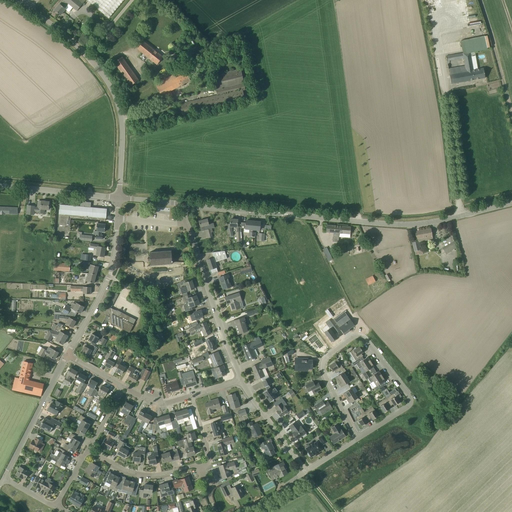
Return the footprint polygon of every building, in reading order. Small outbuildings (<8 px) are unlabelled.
[(60,15),(63,12),(65,9),(65,8),(68,4),(77,11),(85,0),(84,0),(62,0),(59,4),(54,10),(60,15)] [(86,0),(108,18),(123,0),(86,0)] [(157,64),(162,57),(143,42),(138,49),(157,64)] [(476,56),(475,51),(472,52),(463,53),(465,67),(459,68),(459,67),(448,69),(451,84),(485,78),(483,68),(473,70),(471,57),(472,56),(476,56)] [(130,86),(138,80),(122,57),(114,62),(130,86)] [(242,90),(245,89),(241,69),(212,76),(215,90),(216,90),(217,96),(180,104),(182,114),(245,100),(242,90)] [(190,81),(186,73),(176,78),(174,75),(155,85),(163,99),(172,94),(170,91),(190,81)] [(49,207),(50,204),(49,204),(49,202),(38,201),(38,207),(34,207),(34,206),(27,206),(27,214),(34,215),(34,212),(37,212),(44,213),(44,209),(48,209),(48,210),(48,207),(49,207)] [(91,203),(91,202),(80,201),(80,202),(80,207),(60,205),(59,210),(59,213),(60,213),(59,217),(58,225),(66,226),(70,226),(70,218),(85,219),(85,218),(102,220),(102,218),(106,218),(106,209),(90,208),(91,203)] [(208,238),(213,237),(211,232),(213,232),(212,228),(213,228),(212,224),(209,225),(207,219),(198,221),(201,231),(206,229),(208,238)] [(237,226),(238,220),(230,219),(230,225),(229,224),(228,229),(227,229),(229,236),(232,235),(231,229),(232,226),(237,226)] [(260,230),(260,222),(256,222),(253,222),(251,236),(254,236),(254,233),(253,233),(253,229),(260,230)] [(104,232),(105,224),(97,224),(96,231),(96,237),(96,238),(102,239),(102,235),(101,235),(101,232),(104,232)] [(350,234),(351,227),(326,225),(326,232),(333,232),(333,238),(339,238),(339,233),(350,234)] [(425,240),(432,239),(431,229),(415,232),(416,239),(425,238),(425,240)] [(446,254),(457,248),(453,241),(454,241),(453,235),(442,241),(445,246),(442,247),(446,254)] [(418,241),(412,242),(415,255),(423,253),(422,249),(420,250),(418,241)] [(104,257),(105,247),(99,247),(99,245),(91,244),(90,248),(97,249),(96,256),(104,257)] [(171,254),(171,251),(150,253),(149,252),(149,253),(150,257),(148,257),(148,261),(150,261),(150,265),(150,266),(151,265),(172,264),(172,262),(173,262),(172,254),(171,254)] [(206,260),(211,274),(217,272),(214,263),(216,262),(227,258),(225,251),(223,251),(212,252),(213,258),(206,260)] [(70,263),(58,262),(54,262),(53,270),(69,271),(70,263)] [(96,275),(98,267),(90,264),(89,268),(90,268),(89,273),(96,275)] [(96,275),(89,273),(85,273),(84,276),(79,276),(79,283),(85,284),(86,281),(94,283),(96,275)] [(229,274),(223,276),(218,278),(220,282),(221,282),(223,289),(231,287),(229,280),(230,279),(229,274)] [(368,285),(375,282),(373,275),(365,279),(368,285)] [(188,290),(194,289),(192,280),(186,282),(185,281),(179,283),(183,294),(189,292),(188,290)] [(90,294),(91,287),(71,285),(70,291),(83,291),(83,294),(90,294)] [(239,293),(225,297),(227,304),(230,303),(232,311),(240,308),(238,302),(242,301),(243,300),(243,298),(241,298),(239,293)] [(184,304),(198,299),(196,295),(191,297),(191,294),(182,297),(184,304)] [(185,311),(189,310),(195,308),(194,306),(199,304),(198,299),(184,304),(183,304),(185,311)] [(84,307),(76,304),(73,310),(80,313),(84,307)] [(54,312),(54,314),(60,315),(67,315),(70,309),(69,308),(69,309),(65,306),(64,308),(63,310),(62,312),(61,313),(54,312)] [(132,318),(121,313),(120,316),(118,314),(119,312),(117,311),(116,313),(113,312),(114,310),(114,311),(115,310),(108,306),(104,314),(106,316),(104,319),(129,332),(133,325),(135,320),(132,318)] [(192,322),(200,319),(200,317),(203,316),(201,310),(191,314),(191,316),(190,317),(192,322)] [(340,315),(334,319),(342,330),(346,327),(348,330),(354,325),(350,320),(349,320),(347,317),(343,319),(340,315)] [(76,321),(70,318),(68,317),(60,316),(59,320),(68,321),(66,324),(72,327),(76,321)] [(246,332),(243,323),(245,322),(244,318),(231,321),(233,328),(236,327),(238,334),(246,332)] [(329,328),(324,332),(331,342),(333,341),(333,342),(336,339),(337,338),(333,333),(337,330),(329,319),(325,322),(329,328)] [(196,333),(202,330),(204,336),(210,334),(206,322),(199,325),(194,327),(194,328),(189,330),(190,333),(191,335),(196,333)] [(49,330),(45,339),(50,341),(52,336),(57,338),(56,340),(63,344),(68,336),(60,332),(62,328),(57,326),(54,331),(51,331),(49,330)] [(101,340),(97,338),(98,337),(92,334),(88,340),(94,344),(96,341),(103,345),(107,340),(102,337),(101,340)] [(315,334),(308,340),(311,345),(310,346),(315,351),(319,348),(320,349),(324,346),(315,334)] [(210,351),(217,348),(212,337),(206,340),(210,351)] [(263,346),(260,339),(249,344),(249,343),(242,347),(247,356),(246,356),(248,361),(255,357),(252,350),(259,347),(263,346)] [(97,348),(91,344),(88,348),(85,346),(81,352),(88,356),(90,353),(93,355),(97,348)] [(191,360),(192,359),(191,357),(187,346),(184,347),(190,361),(190,360),(191,360)] [(363,352),(359,346),(356,349),(356,348),(350,352),(355,361),(360,358),(363,356),(362,353),(363,352)] [(53,350),(48,347),(46,350),(43,348),(38,355),(44,358),(46,355),(55,359),(58,352),(53,350)] [(111,359),(112,356),(114,352),(110,350),(109,353),(107,353),(105,357),(104,358),(107,359),(104,365),(111,369),(115,361),(111,359)] [(292,350),(287,352),(283,353),(287,363),(291,362),(289,355),(294,354),(292,350)] [(208,352),(202,354),(202,355),(204,360),(208,359),(210,358),(209,355),(208,352)] [(210,358),(211,363),(209,363),(211,368),(223,363),(218,352),(209,355),(210,358)] [(192,359),(191,360),(193,364),(198,362),(204,360),(202,355),(192,359)] [(115,371),(121,374),(125,368),(119,365),(121,362),(120,362),(122,359),(119,357),(119,358),(118,361),(115,366),(117,367),(115,371)] [(259,364),(252,367),(255,375),(254,376),(256,380),(260,378),(268,375),(264,366),(272,363),(269,357),(261,361),(262,363),(259,364)] [(359,363),(362,367),(371,362),(367,357),(362,361),(360,358),(355,361),(351,363),(353,366),(359,363)] [(312,369),(312,360),(307,360),(307,358),(294,358),(294,371),(307,371),(307,369),(312,369)] [(343,368),(338,359),(332,363),(332,364),(329,366),(332,372),(338,368),(340,370),(343,368)] [(17,391),(41,396),(43,384),(28,381),(32,364),(24,361),(20,378),(17,391)] [(368,370),(374,367),(371,362),(362,367),(365,372),(360,375),(361,378),(370,373),(368,370)] [(215,379),(219,377),(226,374),(224,369),(225,368),(223,365),(217,368),(216,367),(211,369),(212,371),(215,379)] [(135,382),(139,376),(141,372),(136,369),(135,370),(135,369),(130,366),(126,372),(129,373),(127,378),(135,382)] [(150,372),(150,371),(151,369),(147,367),(146,369),(141,379),(146,381),(150,372)] [(74,378),(77,372),(70,368),(67,374),(68,374),(64,381),(69,384),(72,380),(69,378),(70,376),(74,378)] [(183,377),(184,380),(186,387),(197,384),(194,377),(189,378),(187,372),(186,372),(182,373),(182,371),(178,372),(179,378),(183,377)] [(370,377),(373,381),(382,376),(379,371),(371,376),(370,373),(361,378),(363,381),(370,377)] [(338,382),(347,377),(344,372),(335,378),(338,382)] [(81,393),(86,384),(84,382),(87,377),(80,373),(77,379),(81,381),(76,391),(81,393)] [(375,391),(381,387),(379,385),(385,381),(382,376),(373,381),(376,386),(374,388),(375,391)] [(267,399),(270,402),(277,397),(275,393),(277,392),(274,387),(271,389),(270,387),(269,385),(272,384),(269,377),(262,381),(265,387),(266,387),(267,389),(263,393),(265,396),(267,399)] [(341,387),(350,382),(347,377),(338,382),(341,387)] [(93,397),(97,390),(94,389),(97,383),(91,379),(87,385),(91,387),(87,394),(93,397)] [(174,391),(179,389),(177,380),(174,381),(174,382),(166,385),(168,392),(174,390),(174,391)] [(313,385),(312,383),(313,382),(305,385),(308,392),(312,390),(314,394),(318,393),(317,391),(321,389),(318,383),(313,385)] [(103,406),(106,401),(103,399),(109,389),(102,385),(98,392),(101,394),(97,403),(103,406)] [(346,399),(355,393),(352,388),(343,394),(346,399)] [(400,402),(398,399),(401,398),(397,391),(394,393),(386,398),(388,401),(391,400),(394,406),(400,402)] [(237,400),(235,393),(228,395),(232,409),(240,406),(238,400),(237,400)] [(349,403),(358,398),(355,393),(346,399),(349,403)] [(212,413),(211,409),(220,406),(218,398),(211,401),(211,402),(205,404),(207,411),(208,414),(212,413)] [(384,413),(390,409),(386,403),(388,401),(386,398),(378,403),(384,413)] [(63,405),(56,400),(54,404),(51,403),(48,410),(56,415),(59,409),(60,410),(63,405)] [(284,401),(275,407),(277,411),(281,417),(283,415),(283,416),(286,413),(288,411),(284,406),(286,404),(284,401)] [(324,404),(322,401),(314,406),(318,411),(320,410),(323,414),(332,408),(327,401),(324,404)] [(128,415),(133,406),(126,402),(124,406),(124,405),(120,412),(127,416),(125,419),(123,422),(128,425),(130,422),(132,417),(129,415),(128,415)] [(366,415),(364,412),(361,407),(358,410),(361,414),(355,418),(359,424),(360,423),(362,427),(368,423),(365,419),(368,417),(366,415)] [(378,416),(372,407),(364,412),(366,415),(369,414),(372,420),(378,416)] [(184,422),(184,421),(188,420),(187,417),(189,416),(187,409),(181,411),(184,422)] [(140,426),(147,413),(140,410),(137,417),(142,420),(139,425),(140,426)] [(306,414),(305,414),(302,410),(296,415),(299,419),(306,414)] [(177,428),(179,427),(178,424),(184,422),(181,411),(174,412),(176,416),(173,417),(177,428)] [(148,424),(152,416),(147,413),(140,426),(142,427),(145,422),(148,424)] [(170,418),(169,414),(163,416),(166,426),(172,424),(173,429),(177,428),(173,417),(170,418)] [(87,429),(90,424),(86,422),(87,419),(82,416),(79,420),(81,421),(80,424),(87,429)] [(166,426),(163,416),(156,418),(158,425),(165,424),(165,426),(166,426)] [(49,420),(44,418),(42,422),(39,427),(49,432),(53,426),(58,428),(61,429),(64,424),(61,423),(51,418),(49,420)] [(214,436),(221,434),(218,425),(220,425),(219,421),(211,424),(214,436)] [(253,425),(251,421),(245,424),(247,428),(249,427),(254,437),(261,434),(259,428),(257,423),(253,425)] [(303,425),(301,426),(300,426),(296,421),(293,423),(289,426),(295,435),(294,435),(297,439),(306,433),(306,432),(307,431),(303,425)] [(84,434),(87,429),(80,424),(78,428),(76,426),(73,431),(79,434),(81,432),(84,434)] [(341,430),(337,424),(331,428),(335,433),(329,437),(333,444),(338,441),(337,441),(341,439),(346,436),(341,429),(341,430)] [(112,438),(114,434),(109,431),(107,435),(108,436),(106,439),(105,438),(101,445),(110,450),(113,443),(109,441),(111,437),(112,438)] [(188,439),(183,440),(178,442),(180,448),(185,446),(191,444),(190,441),(196,440),(194,432),(186,434),(188,439)] [(77,446),(80,442),(76,439),(77,437),(72,434),(70,438),(71,439),(69,442),(77,446)] [(323,445),(327,442),(323,435),(318,438),(323,445)] [(220,456),(227,454),(224,445),(230,443),(234,442),(232,436),(228,437),(222,439),(223,443),(217,444),(220,456)] [(42,441),(35,438),(34,441),(33,440),(29,447),(37,451),(41,444),(42,441)] [(120,449),(117,454),(124,458),(128,451),(123,448),(126,444),(122,442),(120,441),(117,447),(120,449)] [(267,444),(266,441),(260,444),(261,447),(263,446),(268,457),(275,453),(272,447),(273,447),(271,442),(267,444)] [(322,450),(317,441),(313,444),(312,442),(308,444),(309,446),(306,449),(308,453),(308,454),(309,456),(310,456),(311,457),(322,450)] [(77,446),(69,442),(68,444),(66,443),(63,449),(69,452),(70,449),(75,451),(77,446)] [(185,446),(188,456),(195,454),(193,447),(192,447),(191,444),(185,446)] [(159,458),(158,453),(156,446),(153,446),(154,453),(151,453),(152,456),(147,456),(148,461),(148,463),(152,464),(153,464),(153,465),(157,464),(156,459),(159,458)] [(144,458),(145,452),(145,447),(140,447),(139,451),(138,454),(134,453),(133,461),(137,462),(136,463),(140,463),(141,457),(144,458)] [(68,453),(63,450),(61,452),(59,451),(57,456),(68,463),(70,460),(67,459),(69,457),(67,455),(68,453)] [(174,453),(173,451),(162,455),(164,462),(170,460),(171,461),(176,460),(174,453)] [(68,463),(57,456),(56,456),(55,458),(55,459),(56,460),(56,462),(55,465),(60,468),(61,465),(63,466),(65,464),(67,465),(68,463)] [(101,474),(102,472),(98,470),(100,467),(91,462),(88,467),(101,474)] [(236,468),(234,462),(228,464),(219,466),(222,478),(231,476),(229,470),(236,468)] [(280,477),(287,473),(285,469),(286,468),(283,462),(274,466),(276,469),(269,473),(272,479),(279,476),(280,477)] [(26,479),(29,472),(20,467),(18,470),(18,471),(16,475),(22,478),(23,477),(26,479)] [(99,477),(101,474),(88,467),(85,472),(94,478),(95,475),(99,477)] [(250,472),(246,475),(251,483),(255,480),(250,472)] [(46,476),(39,473),(37,476),(35,480),(33,484),(39,488),(40,486),(43,488),(46,482),(47,480),(45,478),(46,476)] [(111,484),(115,475),(110,473),(108,477),(106,475),(103,482),(105,483),(106,482),(111,484)] [(117,492),(121,483),(118,481),(120,478),(115,475),(111,484),(109,488),(117,492)] [(192,489),(188,477),(181,480),(178,481),(178,480),(173,481),(175,487),(183,485),(185,492),(192,489)] [(127,490),(130,481),(125,479),(123,484),(121,483),(117,492),(121,493),(126,494),(127,490)] [(134,494),(136,487),(134,487),(135,482),(130,481),(127,490),(133,491),(132,493),(134,494)] [(49,484),(46,482),(43,488),(45,490),(45,491),(51,494),(53,490),(54,491),(56,487),(49,483),(49,484)] [(160,490),(161,496),(174,493),(172,487),(169,488),(168,483),(160,485),(161,490),(160,490)] [(152,493),(153,485),(145,484),(144,490),(140,490),(139,497),(146,497),(147,493),(152,493)] [(232,489),(229,485),(221,488),(225,496),(229,494),(231,498),(235,496),(236,499),(244,495),(239,486),(232,489)] [(79,496),(73,493),(69,500),(73,503),(72,503),(79,507),(84,499),(82,498),(84,495),(80,493),(79,496)] [(188,511),(196,511),(195,508),(198,506),(196,499),(190,501),(192,507),(187,508),(188,511)]
